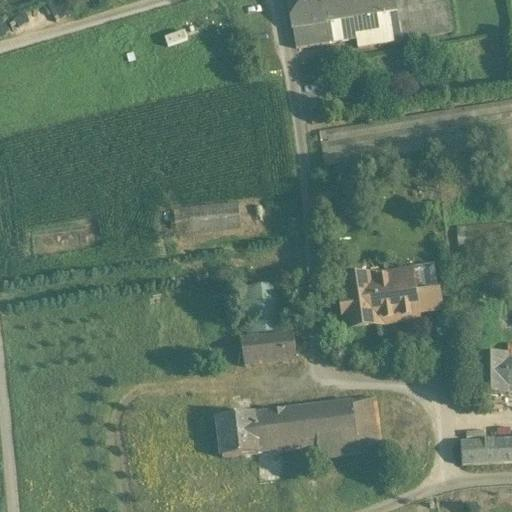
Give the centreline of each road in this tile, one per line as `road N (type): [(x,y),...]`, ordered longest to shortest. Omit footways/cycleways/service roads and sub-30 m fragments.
road 1 (residential): [(276,0),(306,177),(319,372),(419,384),(443,408),(444,484)]
road 2 (residential): [(0,47),(164,0)]
road 3 (unclassified): [(0,365),(13,511)]
